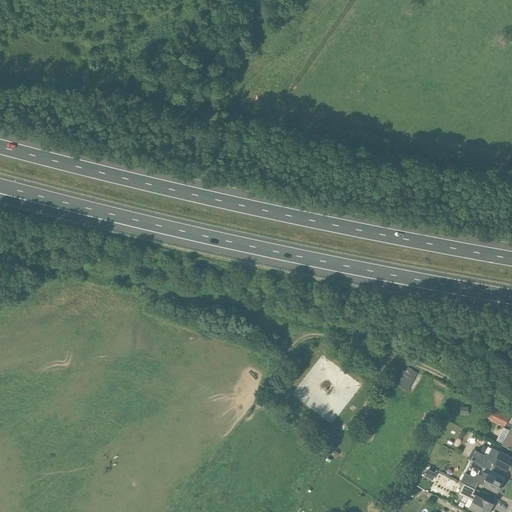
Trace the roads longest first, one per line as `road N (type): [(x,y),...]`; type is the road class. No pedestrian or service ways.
road 1 (motorway): [(0,187),(328,265),(511,299)]
road 2 (motorway): [(511,257),(0,145)]
road 3 (unknown): [(511,395),(383,345)]
